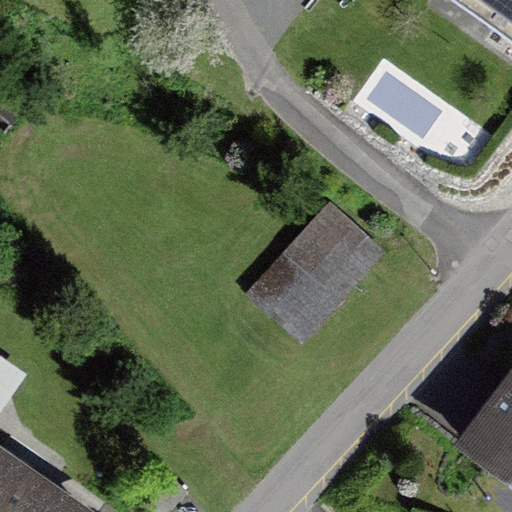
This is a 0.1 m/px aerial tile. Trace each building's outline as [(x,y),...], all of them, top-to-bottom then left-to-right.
[(511,44),(511,0),(488,0),(504,11),(491,29),(511,44)] [(337,214),(253,299),(299,338),(380,251),(337,214)] [(511,386),(467,446),(507,476),(511,469),(511,386)] [(76,511),(0,458),(0,511),(76,511)] [(171,479),(145,505),(153,511),(169,511),(187,493),(171,479)]
